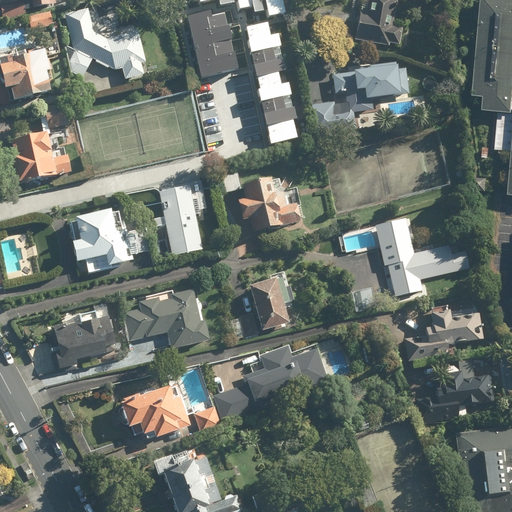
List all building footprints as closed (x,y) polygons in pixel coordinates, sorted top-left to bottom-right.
[(52,0),(9,0),(10,5),(0,6),(2,21),(25,18),(25,11),(53,8),(52,0)] [(394,0),(364,0),(362,16),(355,15),(350,42),(385,48),(386,45),(396,46),(399,31),(389,29),(394,0)] [(511,0),(481,0),(482,2),(475,1),(469,102),(480,102),(479,117),(495,118),(493,153),(508,154),(505,200),(511,200),(511,0)] [(51,13),(26,17),(29,32),(53,28),(51,13)] [(88,18),(65,23),(72,55),(65,69),(81,76),(88,61),(111,72),(118,71),(120,83),(138,79),(136,67),(141,66),(134,34),(131,34),(130,29),(117,31),(119,37),(104,41),(91,34),(88,18)] [(0,106),(0,107),(40,97),(36,85),(43,83),(41,75),(49,73),(46,62),(42,63),(38,51),(24,55),(25,58),(0,64),(0,106)] [(255,113),(243,60),(215,67),(224,105),(216,107),(219,119),(215,120),(220,143),(235,139),(236,145),(260,140),(259,134),(265,132),(261,112),(255,113)] [(356,74),(330,77),(332,94),(341,93),(343,105),(405,96),(402,71),(392,72),(391,65),(356,69),(356,74)] [(328,105),(309,107),(312,135),(352,131),(350,113),(329,115),(328,105)] [(4,145),(14,188),(67,176),(61,150),(56,151),(54,138),(68,134),(62,107),(36,112),(41,137),(4,145)] [(295,121),(270,125),(274,147),(299,143),(295,121)] [(233,174),(216,179),(220,196),(238,191),(233,174)] [(278,227),(294,224),(292,215),(299,214),(294,191),(287,193),(286,191),(292,182),(285,177),(280,185),(278,185),(277,179),(240,187),(243,202),(232,204),(236,221),(247,218),(251,236),(278,230),(278,227)] [(185,188),(155,195),(169,258),(199,252),(185,188)] [(104,216),(65,225),(70,247),(65,248),(69,268),(83,265),(86,275),(128,265),(121,235),(109,238),(104,216)] [(417,281),(465,271),(462,255),(449,258),(447,249),(412,256),(405,228),(374,235),(381,268),(386,267),(392,298),(419,292),(417,281)] [(145,240),(130,243),(133,257),(148,253),(145,240)] [(243,340),(287,326),(281,308),(294,304),(286,279),(246,291),(253,315),(237,320),(243,340)] [(189,295),(134,304),(135,313),(124,315),(128,342),(165,335),(168,351),(205,344),(201,324),(194,325),(189,295)] [(407,364),(444,356),(443,349),(481,341),(476,318),(448,324),(447,315),(425,319),(428,336),(402,341),(407,364)] [(93,323),(92,317),(80,320),(81,326),(45,334),(54,373),(71,369),(70,364),(99,357),(98,352),(110,350),(103,321),(93,323)] [(243,387),(211,398),(220,425),(274,407),(272,399),(297,391),(299,396),(316,390),(315,387),(320,385),(312,361),(317,359),(313,347),(286,356),(284,349),(256,358),(258,364),(248,367),(250,375),(240,378),(243,387)] [(488,379),(456,382),(456,378),(437,380),(438,391),(429,392),(430,400),(415,402),(418,423),(473,417),(472,407),(491,405),(488,379)] [(176,402),(165,405),(161,392),(114,406),(122,433),(134,430),(136,439),(146,436),(148,442),(170,436),(169,434),(185,430),(176,402)] [(211,409),(192,416),(199,433),(218,426),(211,409)] [(511,511),(511,426),(459,434),(470,511),(511,511)] [(184,452),(150,466),(168,511),(237,511),(231,498),(218,503),(201,461),(189,466),(184,452)]
